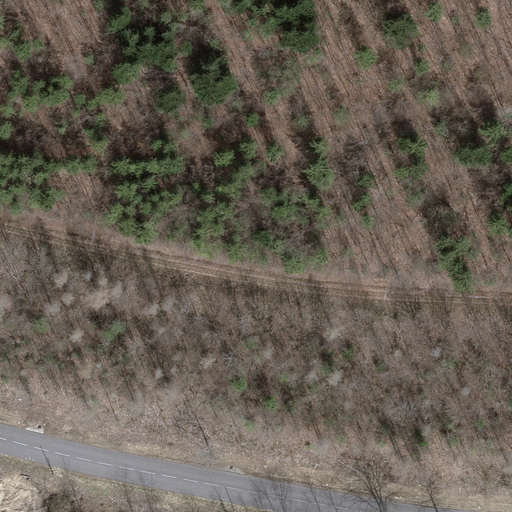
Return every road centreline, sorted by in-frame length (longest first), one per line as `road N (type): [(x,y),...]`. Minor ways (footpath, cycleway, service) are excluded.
road 1 (track): [(0,218),(298,287),(511,301)]
road 2 (track): [(511,91),(341,130),(149,156),(0,147)]
road 3 (secondary): [(337,511),(0,438)]
